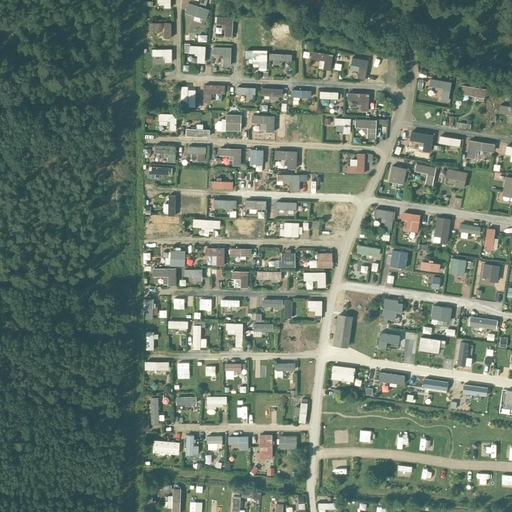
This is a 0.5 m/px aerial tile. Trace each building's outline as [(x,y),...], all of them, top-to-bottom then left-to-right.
[(191,0),(191,2),(187,1),(186,13),(196,14),(195,18),(208,20),(210,0),(191,0)] [(217,15),(217,23),(224,23),(224,36),(233,36),(233,16),(217,15)] [(152,37),(172,36),(171,20),(151,22),(152,37)] [(272,24),(271,32),(289,32),(290,25),(272,24)] [(205,62),(206,44),(185,43),(185,52),(197,52),(197,61),(205,62)] [(213,45),(213,53),(224,53),(223,65),(231,65),(232,46),(213,45)] [(165,61),(173,60),(172,47),(153,48),(153,55),(165,54),(165,61)] [(259,69),(267,69),(267,49),(245,49),(245,57),(252,57),(252,62),(259,62),(259,69)] [(312,49),(311,57),(313,58),(312,65),(331,69),(334,54),(312,49)] [(272,52),(272,64),(279,64),(279,60),(292,60),(292,52),(272,52)] [(350,76),(366,78),(368,58),(352,57),(350,76)] [(449,100),(452,81),(430,77),(429,85),(443,87),(441,99),(449,100)] [(182,82),(182,102),(195,102),(195,83),(182,82)] [(204,84),(204,99),(224,99),(225,84),(204,84)] [(247,96),(255,96),(255,86),(237,85),(237,93),(247,93),(247,96)] [(461,85),(460,94),(486,96),(487,87),(461,85)] [(362,110),(369,110),(370,92),(348,91),(348,99),(362,99),(362,110)] [(511,120),(511,105),(501,104),(499,119),(511,120)] [(177,129),(177,113),(159,112),(159,124),(169,124),(169,129),(177,129)] [(218,118),(218,129),(242,130),(242,113),(226,112),(226,118),(218,118)] [(278,138),(286,138),(286,113),(278,113),(278,138)] [(260,122),(260,130),(275,130),(275,114),(253,114),(253,122),(260,122)] [(336,117),(335,131),(351,131),(351,117),(336,117)] [(377,135),(377,118),(356,118),(355,135),(377,135)] [(424,141),(423,150),(431,151),(434,133),(412,129),(410,139),(424,141)] [(440,134),(439,141),(460,145),(461,138),(440,134)] [(469,139),(466,157),(475,158),(477,148),(495,151),(496,143),(469,139)] [(176,161),(176,145),(155,144),(155,151),(168,151),(168,161),(176,161)] [(192,159),(206,158),(205,145),(188,145),(188,153),(192,153),(192,159)] [(234,155),(233,164),(241,165),(242,147),(221,146),(220,154),(234,155)] [(250,148),(250,166),(263,167),(264,149),(250,148)] [(285,158),(285,167),(297,167),(298,150),(275,149),(275,158),(285,158)] [(307,151),(307,159),(334,159),(334,151),(307,151)] [(357,158),(348,158),(348,172),(365,172),(365,152),(357,152),(357,158)] [(417,161),(415,169),(428,172),(426,182),(432,184),(437,166),(417,161)] [(404,184),(408,168),(393,164),(388,180),(404,184)] [(148,165),(148,177),(173,177),(173,165),(148,165)] [(458,178),(456,186),(464,188),(468,171),(447,166),(445,175),(458,178)] [(472,170),(471,178),(484,179),(482,193),(491,194),(493,172),(472,170)] [(278,173),(277,180),(293,180),(292,190),(300,190),(300,180),(308,180),(308,173),(278,173)] [(502,195),(511,196),(511,175),(505,175),(502,195)] [(212,187),(233,188),(234,180),(212,180),(212,187)] [(227,209),(237,209),(236,198),(214,198),(214,206),(227,206),(227,209)] [(246,199),(245,208),(266,208),(267,199),(246,199)] [(277,200),(276,208),(296,208),(297,201),(277,200)] [(348,222),(351,206),(340,204),(338,213),(334,213),(333,220),(348,222)] [(205,215),(205,207),(189,207),(189,215),(205,215)] [(379,218),(378,226),(391,229),(395,211),(376,207),(374,217),(379,218)] [(403,210),(402,218),(407,219),(406,227),(412,228),(411,235),(417,236),(421,214),(403,210)] [(155,223),(181,224),(181,216),(155,216),(155,223)] [(434,241),(448,242),(451,217),(436,216),(434,241)] [(220,227),(221,218),(194,218),(193,226),(220,227)] [(234,219),(233,227),(256,227),(257,220),(234,219)] [(299,235),(299,221),(285,221),(284,227),(282,227),(282,235),(299,235)] [(460,237),(468,237),(468,232),(480,232),(480,224),(461,223),(460,237)] [(494,249),(494,228),(486,227),(485,249),(494,249)] [(358,244),(357,253),(380,254),(381,246),(358,244)] [(225,264),(225,246),(206,246),(206,255),(212,255),(212,264),(225,264)] [(252,255),(252,247),(230,247),(230,255),(252,255)] [(185,264),(186,249),(171,249),(171,257),(166,257),(166,264),(185,264)] [(390,266),(406,267),(408,251),(392,249),(390,266)] [(317,252),(317,259),(311,259),(311,267),(333,266),(332,251),(317,252)] [(280,266),(296,266),(296,252),(280,252),(280,266)] [(452,256),(449,271),(464,274),(467,260),(452,256)] [(421,261),(421,269),(440,271),(441,262),(421,261)] [(497,282),(501,265),(485,262),(482,275),(491,277),(490,280),(497,282)] [(154,267),(154,275),(163,275),(163,284),(176,284),(177,267),(154,267)] [(203,280),(203,268),(184,268),(185,275),(194,275),(194,280),(203,280)] [(232,286),(249,286),(249,270),(233,270),(232,286)] [(257,270),(257,278),(282,278),(282,270),(257,270)] [(326,286),(326,270),(304,271),(304,280),(317,279),(317,286),(326,286)] [(433,275),(431,286),(440,288),(442,277),(433,275)] [(145,318),(154,318),(154,298),(146,297),(145,318)] [(263,297),(263,306),(283,306),(283,298),(263,297)] [(387,324),(388,318),(395,320),(397,309),(402,310),(404,301),(385,297),(380,323),(387,324)] [(322,314),(323,299),(309,299),(309,313),(322,314)] [(433,305),(432,318),(451,320),(452,306),(433,305)] [(334,344),(349,346),(352,314),(337,313),(334,344)] [(472,316),(471,330),(479,330),(480,326),(496,328),(497,318),(472,316)] [(227,333),(236,333),(236,346),(243,346),(243,322),(227,322),(227,333)] [(274,331),(274,323),(254,322),(254,335),(262,335),(262,330),(274,331)] [(295,323),(294,348),(302,348),(303,323),(295,323)] [(193,347),(207,347),(207,338),(201,338),(201,324),(193,324),(193,347)] [(147,332),(147,349),(155,349),(155,338),(159,338),(159,332),(147,332)] [(379,332),(378,346),(387,347),(387,341),(400,341),(400,334),(379,332)] [(419,350),(439,353),(440,346),(445,347),(446,339),(421,335),(419,350)] [(471,365),(472,356),(468,356),(469,341),(460,341),(459,364),(471,365)] [(170,369),(170,360),(145,360),(145,369),(170,369)] [(200,362),(200,370),(208,370),(208,372),(219,371),(219,361),(200,362)] [(225,370),(241,371),(241,362),(225,362),(225,370)] [(276,362),(276,376),(286,376),(286,370),(296,370),(296,362),(276,362)] [(331,378),(354,381),(356,367),(333,363),(331,378)] [(301,376),(311,376),(311,366),(301,366),(301,376)] [(405,382),(406,374),(378,371),(378,380),(405,382)] [(447,390),(449,381),(424,377),(423,386),(447,390)] [(464,384),(463,393),(488,394),(489,385),(464,384)] [(511,388),(503,388),(502,414),(511,413),(511,388)] [(197,403),(196,395),(177,396),(177,404),(197,403)] [(227,406),(227,395),(208,395),(208,406),(227,406)] [(236,409),(242,408),(242,403),(253,402),(252,395),(235,395),(236,409)] [(260,395),(260,403),(277,403),(277,395),(260,395)] [(152,396),(151,423),(159,424),(159,396),(152,396)] [(306,422),(308,402),(301,401),(298,422),(306,422)] [(259,433),(259,453),(257,453),(257,458),(272,459),(273,433),(259,433)] [(199,453),(199,445),(194,445),(194,434),(186,434),(186,453),(199,453)] [(223,448),(223,435),(208,434),(207,448),(223,448)] [(240,448),(249,449),(249,435),(229,434),(229,443),(241,443),(240,448)] [(297,448),(296,434),(279,434),(279,448),(297,448)] [(420,445),(430,447),(432,437),(422,436),(420,445)] [(180,453),(180,440),(154,440),(154,453),(180,453)] [(511,474),(503,474),(503,484),(511,484),(511,474)] [(173,495),(168,495),(168,508),(172,508),(171,511),(180,511),(180,488),(173,488),(173,495)] [(242,495),(261,498),(262,492),(243,489),(242,495)] [(197,501),(197,491),(184,490),(183,510),(189,510),(189,500),(197,501)] [(306,511),(305,496),(299,496),(300,511),(296,511),(295,511),(306,511)] [(144,497),(143,511),(153,511),(153,498),(144,497)] [(240,511),(241,497),(233,497),(232,511),(240,511)] [(272,509),(272,511),(283,511),(283,502),(276,502),(276,510),(272,509)] [(325,511),(325,508),(336,508),(336,502),(319,502),(319,511),(325,511)]
